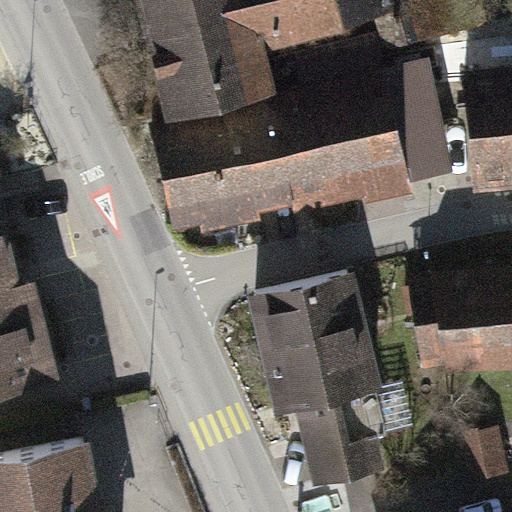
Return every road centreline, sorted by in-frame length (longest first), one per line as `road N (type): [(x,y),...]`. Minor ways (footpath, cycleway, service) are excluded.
road 1 (residential): [(511,211),(264,262),(171,300)]
road 2 (primary): [(28,0),(171,300)]
road 3 (primary): [(171,300),(263,511)]
